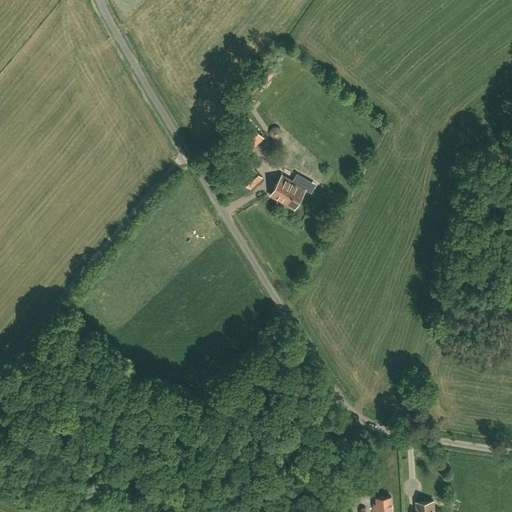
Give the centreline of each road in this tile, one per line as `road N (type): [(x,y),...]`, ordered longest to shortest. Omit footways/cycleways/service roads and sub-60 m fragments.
road 1 (unclassified): [(511,452),(375,428),(346,409),(98,0)]
road 2 (track): [(0,387),(186,156)]
